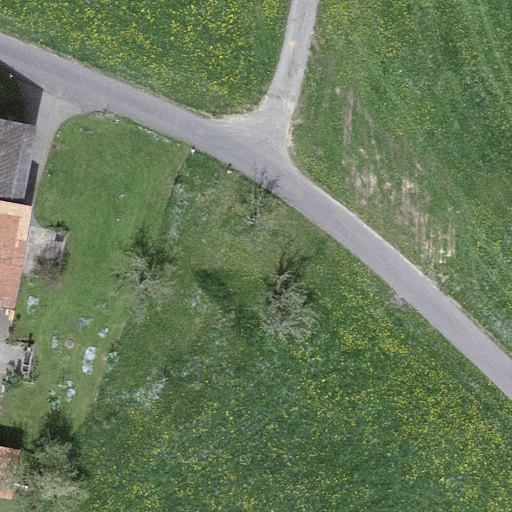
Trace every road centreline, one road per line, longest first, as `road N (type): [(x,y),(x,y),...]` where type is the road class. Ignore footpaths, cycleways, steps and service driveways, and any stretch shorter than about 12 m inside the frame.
road 1 (unclassified): [(0,49),(261,164),(349,229),(511,380)]
road 2 (track): [(261,164),(302,0)]
